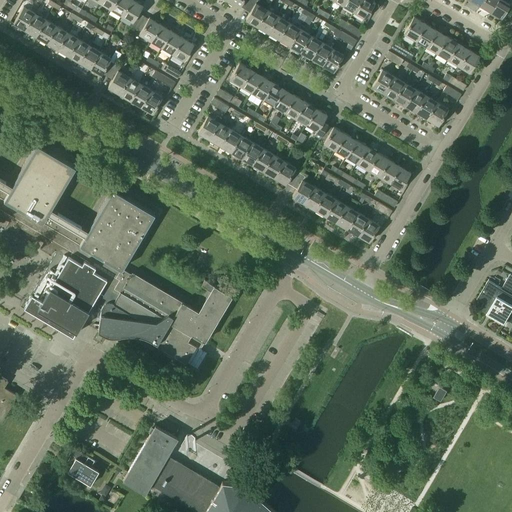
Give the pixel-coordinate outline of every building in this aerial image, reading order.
[(100,0),(99,2),(110,8),(115,0),(100,0)] [(115,0),(110,8),(121,15),(129,0),(115,0)] [(130,25),(135,28),(143,15),(138,12),(142,5),(134,0),(129,0),(121,15),(132,21),(130,25)] [(240,5),(245,9),(249,0),(227,0),(228,0),(239,7),(240,5)] [(246,19),(257,26),(267,9),(256,3),(257,0),(249,0),(245,9),(250,12),(246,19)] [(345,0),(342,5),(353,11),(359,0),(345,0)] [(359,0),(353,11),(365,18),(374,1),(372,0),(359,0)] [(483,0),(480,6),(490,12),(497,0),(483,0)] [(497,0),(490,12),(501,18),(509,4),(502,0),(497,0)] [(13,23),(24,29),(34,13),(23,6),(13,23)] [(257,26),(268,32),(277,15),(267,9),(257,26)] [(24,29),(35,36),(45,19),(34,13),(24,29)] [(139,34),(150,40),(160,24),(149,17),(148,18),(143,15),(135,28),(140,31),(139,34)] [(268,32),(278,39),(288,22),(277,15),(268,32)] [(403,33),(415,40),(425,23),(413,16),(403,33)] [(35,36),(46,42),(56,26),(45,19),(35,36)] [(338,24),(343,28),(347,22),(341,19),(338,24)] [(278,39),(289,45),(299,28),(288,22),(278,39)] [(343,28),(358,36),(362,31),(347,22),(343,28)] [(415,40),(425,46),(435,29),(425,23),(415,40)] [(150,40),(161,47),(171,30),(160,24),(150,40)] [(46,42),(57,49),(67,32),(56,26),(46,42)] [(289,45),(300,51),(310,35),(299,28),(289,45)] [(425,46),(436,52),(446,36),(435,29),(425,46)] [(161,47),(172,53),(182,36),(171,30),(161,47)] [(338,37),(353,46),(356,40),(341,31),(338,37)] [(57,49),(68,55),(78,38),(67,32),(57,49)] [(300,51),(311,58),(321,41),(310,35),(300,51)] [(172,53),(183,60),(193,43),(182,36),(172,53)] [(436,52),(447,59),(457,42),(446,36),(436,52)] [(68,55),(79,61),(89,45),(78,38),(68,55)] [(311,58),(322,64),(332,47),(321,41),(311,58)] [(390,47),(405,56),(408,50),(394,41),(390,47)] [(447,59),(458,65),(468,48),(457,42),(447,59)] [(79,61),(90,68),(99,51),(89,45),(79,61)] [(322,64),(333,71),(343,54),(332,47),(322,64)] [(458,65),(469,72),(479,55),(468,48),(458,65)] [(405,56),(410,59),(414,53),(408,50),(405,56)] [(102,73),(107,76),(115,63),(109,60),(111,58),(99,51),(90,68),(101,75),(102,73)] [(385,56),(399,65),(403,59),(388,51),(385,56)] [(229,79),(240,85),(250,69),(239,62),(229,79)] [(108,87),(119,93),(129,77),(118,70),(120,67),(115,63),(107,76),(112,79),(108,87)] [(162,70),(177,78),(180,72),(166,64),(162,70)] [(240,85),(251,92),(261,75),(250,69),(240,85)] [(372,86),(383,92),(393,76),(382,69),(372,86)] [(151,76),(157,79),(160,73),(155,70),(151,76)] [(157,79),(172,88),(175,82),(160,73),(157,79)] [(443,78),(448,82),(451,76),(446,73),(443,78)] [(251,92),(262,98),(272,81),(261,75),(251,92)] [(383,92),(394,99),(404,82),(393,76),(383,92)] [(448,82),(463,90),(466,85),(451,76),(448,82)] [(119,93),(130,100),(140,83),(129,77),(119,93)] [(262,98),(273,105),(283,88),(272,81),(262,98)] [(394,99),(405,105),(415,88),(404,82),(394,99)] [(130,100),(141,106),(151,89),(140,83),(130,100)] [(443,91),(457,99),(461,94),(446,85),(443,91)] [(216,93),(229,101),(232,95),(219,87),(216,93)] [(273,105),(284,111),(294,94),(283,88),(273,105)] [(405,105),(416,112),(426,95),(415,88),(405,105)] [(141,106),(152,113),(162,96),(151,89),(141,106)] [(284,111),(295,117),(304,101),(294,94),(284,111)] [(416,112),(427,118),(436,101),(426,95),(416,112)] [(210,102),(225,111),(229,105),(214,97),(210,102)] [(295,117),(305,124),(315,107),(304,101),(295,117)] [(427,118),(438,125),(448,108),(436,101),(427,118)] [(314,134),(320,137),(327,124),(322,121),(327,114),(315,107),(305,124),(316,130),(314,134)] [(209,138),(219,122),(221,118),(216,115),(214,119),(208,115),(198,132),(209,138)] [(209,138),(220,145),(230,128),(219,122),(209,138)] [(323,143),(335,149),(345,133),(333,126),(332,127),(327,124),(320,137),(325,140),(323,143)] [(220,145),(231,151),(241,134),(230,128),(220,145)] [(335,149),(345,156),(355,139),(345,133),(335,149)] [(231,151),(241,158),(251,141),(241,134),(231,151)] [(345,156),(356,162),(366,146),(355,139),(345,156)] [(241,158),(252,164),(262,147),(251,141),(241,158)] [(0,215),(57,249),(106,278),(98,292),(103,295),(98,330),(102,333),(105,334),(106,335),(109,335),(112,336),(116,336),(119,335),(123,334),(127,334),(153,350),(156,344),(186,362),(196,345),(192,343),(196,336),(204,341),(231,294),(204,278),(201,284),(211,290),(198,311),(131,272),(130,273),(122,268),(154,213),(112,188),(88,229),(51,207),(75,166),(37,143),(12,184),(0,177),(0,215)] [(356,162),(367,169),(377,152),(366,146),(356,162)] [(252,164),(263,170),(273,154),(262,147),(252,164)] [(367,169),(378,175),(388,158),(377,152),(367,169)] [(263,170),(274,177),(284,160),(273,154),(263,170)] [(378,175),(389,182),(399,165),(388,158),(378,175)] [(286,182),(291,185),(299,172),(294,169),(295,167),(284,160),(274,177),(285,184),(286,182)] [(389,182),(400,188),(410,172),(399,165),(389,182)] [(292,196),(303,202),(313,186),(302,179),(305,176),(299,172),(291,185),(296,188),(292,196)] [(303,202),(314,209),(324,192),(313,186),(303,202)] [(374,195),(379,198),(383,192),(377,189),(374,195)] [(314,209),(325,215),(335,198),(324,192),(314,209)] [(379,198),(394,207),(397,201),(383,192),(379,198)] [(325,215),(336,222),(346,205),(335,198),(325,215)] [(374,207),(388,216),(392,210),(377,201),(374,207)] [(336,222),(347,228),(357,211),(346,205),(336,222)] [(347,228),(357,234),(367,218),(357,211),(347,228)] [(357,234),(369,241),(379,224),(367,218),(357,234)] [(57,249),(24,306),(73,335),(98,292),(106,278),(57,249)] [(488,279),(477,299),(478,298),(484,302),(480,308),(479,307),(479,308),(487,313),(487,312),(504,322),(506,319),(511,308),(511,274),(510,274),(501,288),(488,280),(489,279),(488,279)] [(0,420),(1,421),(17,395),(4,387),(8,380),(0,375),(0,420)] [(423,390),(440,401),(446,390),(439,386),(435,384),(429,380),(423,390)] [(275,511),(255,493),(244,483),(222,481),(219,486),(195,471),(196,469),(185,462),(183,464),(167,454),(177,438),(155,425),(123,479),(145,492),(151,483),(200,511),(275,511)] [(67,471),(90,484),(98,471),(91,466),(95,460),(75,448),(68,461),(72,463),(67,471)]
